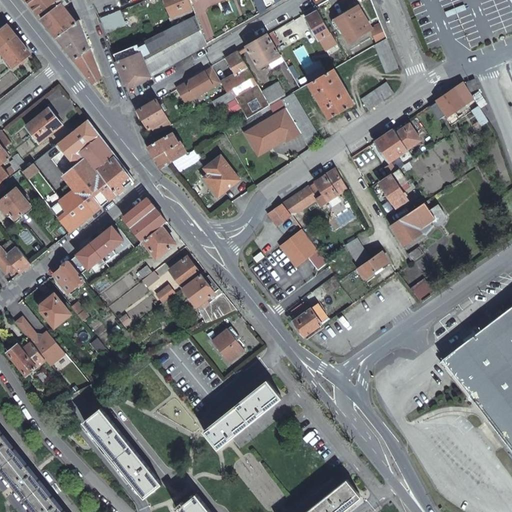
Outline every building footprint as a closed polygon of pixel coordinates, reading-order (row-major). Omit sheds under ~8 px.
[(26,0),(38,15),(45,10),(58,0),(26,0)] [(48,14),(41,19),(56,38),(76,23),(65,7),(69,3),(66,0),(58,0),(45,10),(48,14)] [(191,17),(195,15),(189,0),(165,0),(172,17),(188,10),(191,17)] [(255,0),(261,12),(265,9),(261,0),(255,0)] [(357,7),(350,12),(349,12),(350,14),(337,22),(350,43),(372,30),(357,7)] [(349,12),(350,12),(348,9),(334,17),(337,22),(350,14),(349,12)] [(100,18),(105,31),(124,23),(119,10),(100,18)] [(335,40),(318,11),(305,18),(322,47),(335,40)] [(114,54),(126,84),(136,85),(207,44),(195,15),(191,17),(114,54)] [(76,23),(56,38),(74,61),(91,48),(80,19),(76,23)] [(0,47),(16,34),(8,24),(0,30),(0,47)] [(372,30),(373,35),(383,31),(381,26),(372,30)] [(286,49),(304,39),(298,28),(289,33),(286,27),(276,33),(286,49)] [(373,35),(375,43),(385,37),(383,31),(373,35)] [(13,66),(30,52),(24,44),(16,34),(0,47),(0,50),(2,53),(13,66)] [(281,55),(268,34),(246,46),(258,68),(267,63),(281,55)] [(398,67),(386,37),(373,45),(385,72),(398,67)] [(91,48),(74,61),(93,84),(98,80),(102,77),(91,48)] [(262,92),(238,51),(226,58),(235,73),(221,82),(228,93),(231,91),(236,98),(248,118),(270,106),(269,104),(262,92)] [(283,60),(281,55),(267,63),(270,68),(283,60)] [(221,82),(213,67),(177,88),(186,103),(221,82)] [(352,105),(331,69),(308,83),(330,119),(352,105)] [(478,88),(474,79),(467,82),(470,92),(478,88)] [(368,110),(393,93),(385,82),(360,100),(368,110)] [(278,83),(262,92),(269,104),(285,95),(278,83)] [(473,96),(470,92),(464,83),(429,105),(439,119),(446,114),(448,116),(455,112),(474,99),(473,96)] [(228,93),(215,100),(220,107),(236,98),(231,91),(228,93)] [(480,108),(487,104),(479,91),(473,96),(474,99),(478,106),(480,108)] [(321,141),(293,92),(281,99),(310,148),(321,141)] [(156,99),(137,110),(149,129),(153,127),(167,118),(156,99)] [(489,122),(480,108),(478,106),(473,109),(483,125),(489,122)] [(49,108),(27,126),(39,142),(62,124),(49,108)] [(455,112),(448,116),(447,118),(451,125),(459,119),(455,112)] [(167,118),(153,127),(156,134),(171,125),(167,118)] [(69,231),(134,179),(87,119),(22,171),(69,231)] [(409,123),(407,120),(399,126),(401,129),(409,123)] [(394,129),(407,149),(421,140),(409,123),(401,129),(399,126),(394,129)] [(389,162),(407,149),(394,129),(375,141),(389,162)] [(11,142),(1,130),(0,130),(0,143),(4,148),(11,142)] [(153,143),(148,146),(161,168),(165,166),(169,164),(188,153),(181,141),(178,142),(172,133),(153,143)] [(4,148),(0,143),(0,163),(10,156),(4,148)] [(243,183),(224,159),(208,172),(209,174),(205,178),(221,199),(243,183)] [(398,168),(399,167),(398,164),(394,167),(391,164),(385,169),(389,174),(398,168)] [(0,182),(14,172),(10,167),(5,170),(2,166),(0,167),(0,182)] [(398,168),(389,174),(390,175),(380,183),(386,192),(384,194),(385,195),(383,197),(385,199),(387,198),(388,199),(390,198),(396,207),(407,200),(398,186),(407,181),(398,168)] [(346,189),(335,169),(315,181),(324,194),(328,200),(346,189)] [(317,199),(309,186),(283,204),(292,216),(303,230),(310,225),(301,212),(316,199),(317,199)] [(17,188),(0,200),(0,205),(6,213),(7,212),(15,223),(19,220),(17,216),(31,206),(17,188)] [(328,200),(324,194),(317,199),(316,199),(321,205),(328,200)] [(155,206),(149,197),(124,217),(132,227),(148,215),(147,214),(155,206)] [(430,211),(425,202),(424,202),(408,213),(409,214),(391,226),(404,245),(421,233),(418,228),(431,220),(433,223),(434,224),(435,225),(437,226),(439,227),(441,226),(444,224),(446,223),(446,221),(447,219),(447,217),(446,215),(439,205),(430,211)] [(292,216),(283,204),(268,213),(273,220),(277,225),(285,220),(292,216)] [(93,271),(133,243),(120,225),(80,254),(93,271)] [(176,243),(162,225),(144,240),(146,244),(158,257),(176,243)] [(140,243),(144,240),(135,230),(130,234),(138,244),(140,243)] [(291,238),(313,267),(325,259),(303,230),(291,238)] [(363,265),(374,257),(358,235),(354,238),(350,241),(347,243),(363,265)] [(20,271),(31,262),(11,238),(0,246),(0,264),(4,270),(8,266),(13,273),(18,269),(20,271)] [(408,255),(412,262),(423,254),(420,247),(408,255)] [(277,248),(265,257),(281,277),(284,281),(293,274),(290,270),(292,269),(277,248)] [(380,266),(388,261),(381,251),(374,257),(363,265),(358,269),(365,278),(375,270),(377,272),(382,268),(380,266)] [(171,270),(184,287),(201,273),(188,256),(171,270)] [(86,280),(71,261),(55,273),(70,292),(79,285),(81,288),(82,288),(88,284),(85,281),(86,280)] [(152,271),(147,265),(139,273),(143,278),(152,271)] [(159,276),(155,271),(144,279),(149,285),(159,276)] [(196,330),(237,309),(210,275),(205,278),(201,273),(184,287),(198,305),(202,303),(205,306),(201,310),(206,320),(194,326),(196,330)] [(411,288),(421,302),(434,292),(424,278),(411,288)] [(79,285),(70,292),(72,295),(81,288),(79,285)] [(163,290),(169,298),(176,293),(170,285),(163,290)] [(55,294),(52,290),(37,302),(42,307),(43,311),(56,326),(72,313),(56,294),(55,294)] [(164,302),(169,298),(163,290),(158,294),(164,302)] [(326,292),(316,299),(320,304),(330,297),(326,292)] [(78,302),(73,306),(79,313),(84,319),(89,315),(78,302)] [(292,321),(305,338),(322,325),(309,308),(296,318),(292,321)] [(511,308),(445,359),(511,446),(511,308)] [(36,321),(28,312),(18,319),(27,329),(36,321)] [(122,319),(126,325),(131,321),(126,315),(122,319)] [(232,326),(228,329),(235,337),(237,336),(239,339),(241,337),(232,326)] [(235,337),(228,329),(214,341),(230,361),(244,349),(243,346),(244,345),(239,339),(237,336),(235,337)] [(101,352),(107,347),(106,347),(101,340),(95,345),(101,352)] [(47,359),(33,342),(23,349),(19,344),(9,352),(27,375),(47,359)] [(282,397),(269,381),(207,431),(220,448),(282,397)] [(163,483),(102,407),(86,420),(147,496),(163,483)] [(6,437),(0,429),(0,464),(14,483),(37,511),(65,511),(6,437)] [(339,511),(361,495),(347,478),(305,511),(339,511)] [(213,511),(198,493),(186,503),(184,501),(177,506),(179,508),(171,511),(213,511)]
